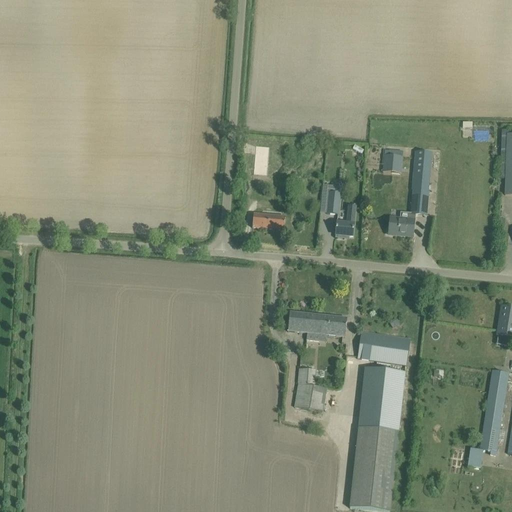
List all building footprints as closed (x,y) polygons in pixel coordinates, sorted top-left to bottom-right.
[(507,131),(502,131),(500,181),(505,181),(505,196),(511,196),(511,136),(507,136),(507,131)] [(272,148),(258,147),(255,176),(269,177),(272,148)] [(364,152),(355,147),(353,150),(361,155),(364,152)] [(412,215),(412,216),(416,217),(427,218),(432,154),(415,153),(412,191),(414,191),(412,215)] [(384,157),(382,173),(397,174),(398,167),(401,167),(402,158),(384,157)] [(339,189),(330,188),(327,215),(338,216),(340,195),(339,194),(339,189)] [(353,238),(354,228),(354,226),(355,207),(349,207),(347,225),(337,224),(335,239),(344,240),(344,237),(353,238)] [(388,228),(387,235),(389,236),(399,237),(399,235),(413,236),(414,236),(416,217),(412,216),(412,215),(400,214),(400,221),(390,220),(390,226),(389,228),(388,228)] [(252,229),(284,232),(285,218),(253,215),(252,229)] [(511,309),(502,308),(498,336),(511,338),(511,309)] [(289,324),(288,333),(307,335),(307,341),(320,342),(320,336),(328,337),(345,339),(346,330),(347,320),(290,314),(289,324)] [(362,334),(358,360),(406,367),(410,340),(362,334)] [(398,434),(405,374),(365,370),(358,430),(398,434)] [(297,384),(294,409),(324,415),(327,390),(315,387),(306,387),(308,371),(299,371),(298,384),(297,384)] [(491,382),(480,451),(496,453),(509,374),(504,374),(493,372),(491,382)] [(350,509),(383,511),(390,511),(398,434),(358,430),(350,509)]
